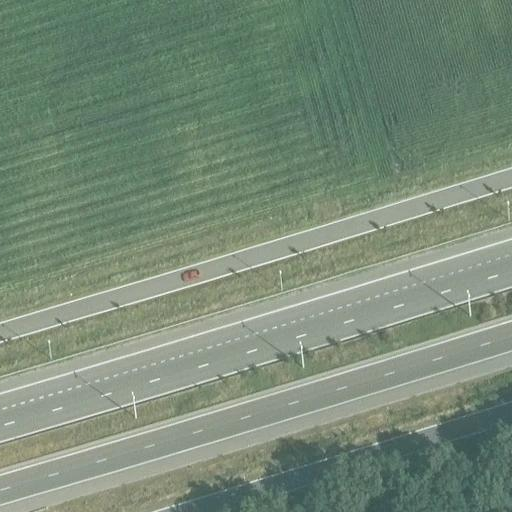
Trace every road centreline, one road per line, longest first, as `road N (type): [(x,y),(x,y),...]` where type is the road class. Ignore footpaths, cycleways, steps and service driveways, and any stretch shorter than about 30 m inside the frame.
road 1 (motorway): [(511,271),(0,426)]
road 2 (tertiary): [(0,331),(511,178)]
road 3 (motorway): [(0,489),(511,337)]
road 4 (tertiary): [(511,407),(179,511)]
